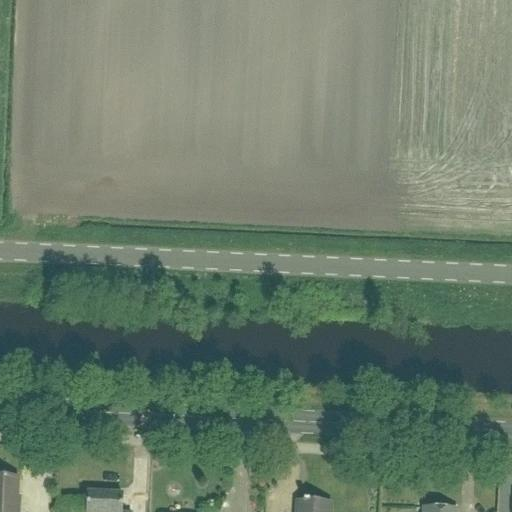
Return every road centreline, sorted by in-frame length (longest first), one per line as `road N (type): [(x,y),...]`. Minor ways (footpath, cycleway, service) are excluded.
road 1 (unclassified): [(511,277),(0,253)]
road 2 (tertiary): [(511,432),(0,409)]
